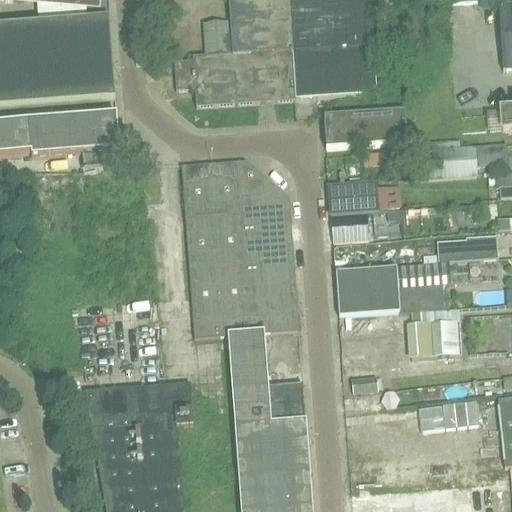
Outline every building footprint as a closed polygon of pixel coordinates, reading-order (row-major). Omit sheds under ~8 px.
[(176,94),(194,93),(195,93),(196,110),(376,99),(373,48),(372,49),(368,0),(228,0),(230,25),(207,27),(209,59),(193,60),(193,64),(174,65),(176,94)] [(502,73),(511,72),(511,8),(498,10),(502,73)] [(109,22),(0,29),(0,111),(115,103),(109,22)] [(511,113),(501,114),(502,134),(511,133),(511,113)] [(407,148),(405,115),(324,120),(326,153),(407,148)] [(32,161),(119,154),(116,118),(29,124),(0,127),(0,159),(31,156),(32,161)] [(506,165),(504,148),(426,153),(428,183),(478,179),(478,167),(506,165)] [(263,335),(263,336),(299,333),(289,202),(246,165),(182,170),(195,341),(228,338),(263,335)] [(365,185),(328,188),(328,196),(329,210),(330,218),(353,216),(355,216),(367,215),(377,215),(375,185),(365,185)] [(511,192),(504,193),(500,193),(500,203),(505,203),(511,202),(511,192)] [(388,215),(388,225),(401,224),(400,213),(388,215)] [(437,267),(448,266),(497,263),(496,240),(465,242),(465,244),(436,246),(437,267)] [(397,293),(425,291),(449,288),(448,266),(437,267),(396,270),(396,272),(397,293)] [(335,276),(339,321),(399,317),(397,293),(396,272),(335,276)] [(455,311),(455,293),(412,295),(413,313),(455,311)] [(412,362),(461,359),(460,324),(410,327),(412,362)] [(311,511),(303,386),(301,386),(267,389),(263,336),(263,335),(228,338),(240,511),(311,511)] [(378,395),(376,380),(351,383),(352,398),(378,395)] [(183,511),(177,430),(193,429),(189,386),(85,394),(105,511),(183,511)] [(463,405),(468,446),(488,443),(483,403),(463,405)] [(468,446),(463,405),(444,408),(448,448),(468,446)] [(424,410),(429,451),(448,448),(444,408),(424,410)] [(429,451),(424,410),(405,413),(409,453),(429,451)] [(405,413),(385,415),(390,456),(409,453),(405,413)] [(385,415),(366,418),(371,458),(390,456),(385,415)] [(351,461),(371,458),(366,418),(346,420),(351,461)] [(511,511),(511,506),(511,484),(451,489),(452,511),(511,511)] [(452,511),(451,489),(411,491),(412,511),(452,511)] [(412,511),(411,491),(351,495),(352,511),(412,511)]
